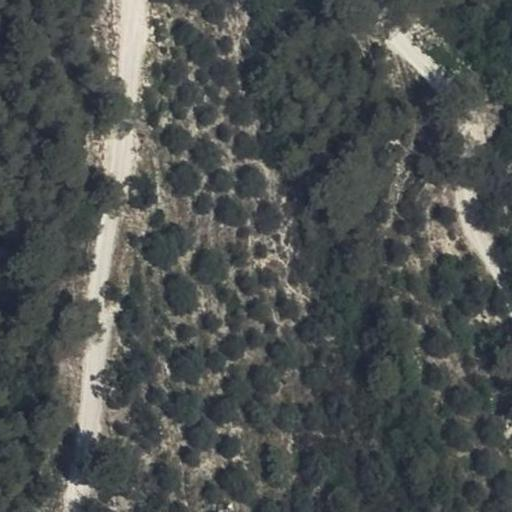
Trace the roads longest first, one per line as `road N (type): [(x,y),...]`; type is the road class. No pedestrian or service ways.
road 1 (track): [(142,0),(73,511)]
road 2 (track): [(511,304),(472,215),(469,147),(456,106),(378,0)]
